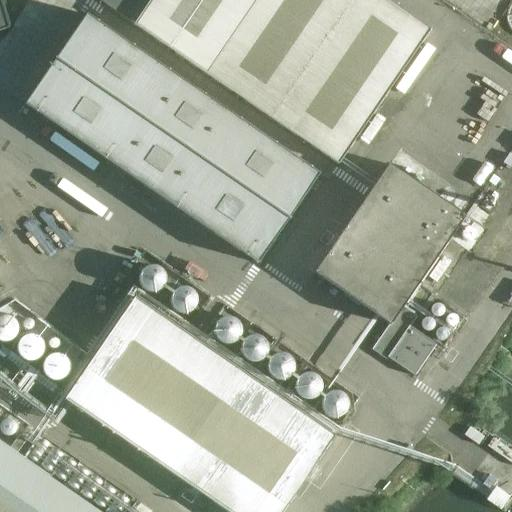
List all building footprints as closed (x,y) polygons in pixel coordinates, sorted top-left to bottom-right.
[(0,0),(0,31),(11,29),(2,0),(0,0)] [(383,0),(95,0),(203,74),(337,166),(429,31),(383,0)] [(318,175),(85,16),(24,105),(257,265),(318,175)] [(388,165),(314,274),(389,326),(371,351),(386,361),(388,359),(414,377),(436,345),(410,327),(417,317),(402,307),(464,218),(388,165)] [(64,401),(225,511),(282,511),(334,436),(134,299),(64,401)] [(97,511),(0,444),(0,511),(97,511)]
